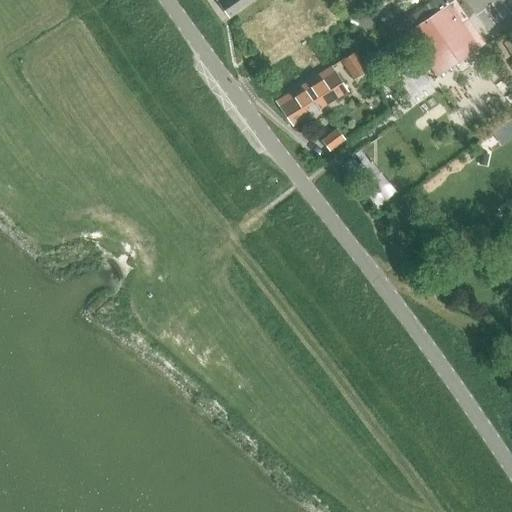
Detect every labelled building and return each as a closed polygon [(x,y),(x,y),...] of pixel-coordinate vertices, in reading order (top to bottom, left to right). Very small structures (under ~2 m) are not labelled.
[(216,0),(229,16),(251,0),(216,0)] [(455,1),(409,32),(431,66),(460,46),(465,54),(483,41),(455,1)] [(341,59),(354,78),(367,70),(354,50),(341,59)] [(331,66),(277,100),(293,125),(346,89),(331,66)] [(321,140),(328,150),(345,137),(338,127),(321,140)] [(352,156),(343,163),(349,170),(358,164),(352,156)]
